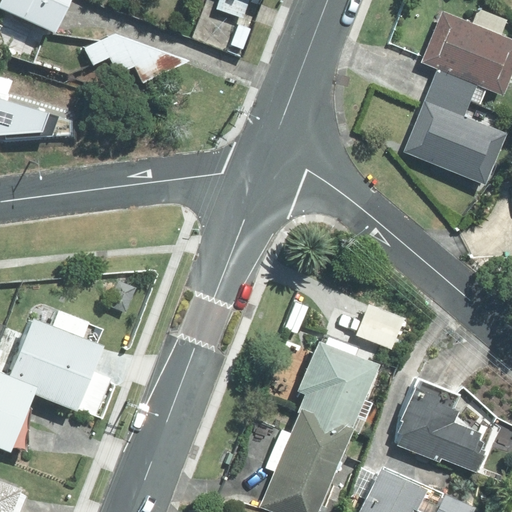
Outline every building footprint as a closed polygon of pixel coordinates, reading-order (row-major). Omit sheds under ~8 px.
[(0,0),(0,15),(44,34),(58,0),(0,0)] [(463,23),(438,12),(418,61),(431,66),(397,151),(479,184),(499,135),(460,120),(473,86),(497,95),(511,56),(511,42),(494,35),(500,19),(470,7),(463,23)] [(369,305),(351,334),(382,352),(399,323),(369,305)] [(0,444),(22,389),(67,407),(92,417),(107,377),(82,367),(92,343),(75,336),(80,322),(48,309),(42,324),(20,316),(0,366),(0,444)] [(316,511),(374,368),(312,343),(249,499),(282,511),(316,511)] [(453,391),(409,377),(388,443),(476,471),(487,439),(442,425),(453,391)] [(457,511),(461,505),(370,469),(352,511),(457,511)] [(0,481),(0,511),(1,511),(11,485),(0,481)] [(511,511),(511,503),(503,501),(499,511),(511,511)]
